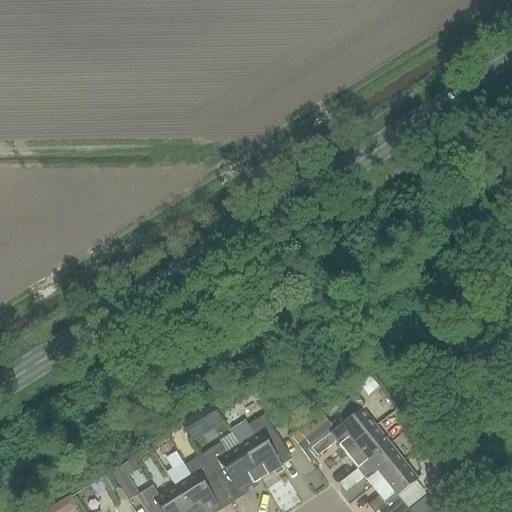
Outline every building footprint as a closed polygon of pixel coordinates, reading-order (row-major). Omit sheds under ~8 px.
[(265,409),(276,402),(266,386),(255,393),(265,409)] [(361,410),(311,450),(318,458),(337,443),(344,453),(375,427),(361,410)] [(281,467),(267,444),(277,438),(264,417),(248,427),(255,438),(239,448),(260,481),(281,467)] [(300,434),(311,448),(333,432),(322,418),(300,434)] [(358,470),(390,446),(375,427),(344,453),(358,470)] [(372,488),(404,463),(390,446),(358,470),(350,477),(340,485),(346,493),(364,478),(372,488)] [(260,481),(239,448),(223,458),(217,448),(201,458),(231,505),(241,499),(239,495),(260,481)] [(220,511),(231,505),(201,458),(185,468),(191,478),(176,488),(190,511),(220,511)] [(407,511),(396,498),(418,481),(404,463),(372,488),(380,497),(367,507),(370,511),(407,511)] [(112,474),(129,502),(140,496),(122,468),(112,474)] [(108,494),(117,488),(109,474),(100,480),(108,494)] [(190,511),(176,488),(159,498),(153,488),(137,498),(145,511),(190,511)] [(70,497),(45,511),(72,511),(77,509),(70,497)] [(453,511),(442,497),(432,505),(437,511),(453,511)]
